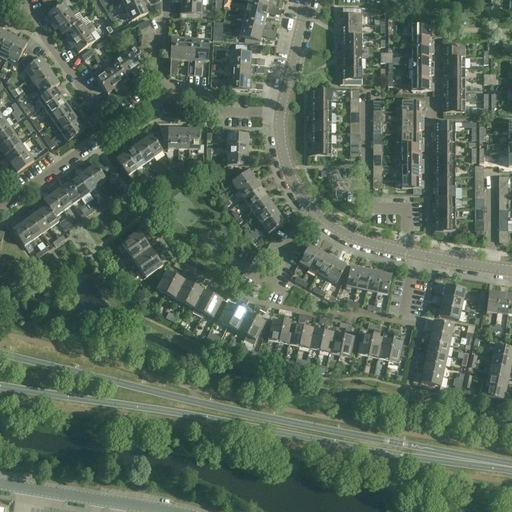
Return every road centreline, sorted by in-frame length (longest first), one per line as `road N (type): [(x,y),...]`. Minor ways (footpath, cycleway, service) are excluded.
road 1 (secondary): [(476,461),(0,353)]
road 2 (secondary): [(0,387),(394,455),(476,461)]
road 3 (unclassified): [(0,484),(169,511)]
road 4 (residential): [(111,130),(19,0)]
road 5 (residential): [(0,206),(111,130)]
road 6 (residential): [(316,213),(290,241),(269,286),(230,266)]
road 7 (residential): [(163,89),(199,95),(229,114),(279,115)]
